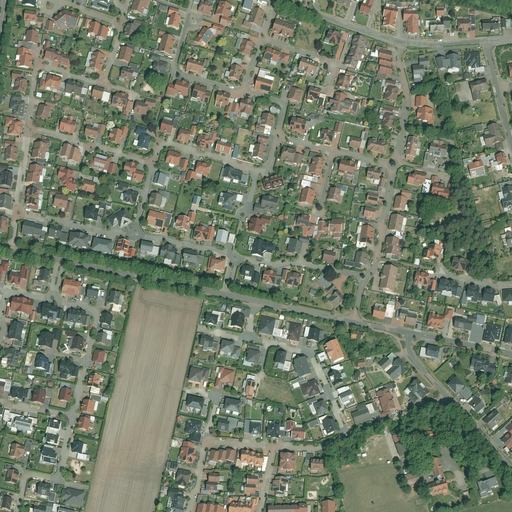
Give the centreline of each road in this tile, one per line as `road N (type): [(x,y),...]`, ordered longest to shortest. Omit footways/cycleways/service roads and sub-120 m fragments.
road 1 (unclassified): [(60,262),(223,295)]
road 2 (residential): [(269,344),(314,358),(345,436)]
road 3 (residential): [(234,256),(363,278)]
road 4 (residential): [(27,128),(36,68),(104,85)]
road 5 (residential): [(277,0),(400,43)]
road 6 (residential): [(242,93),(171,70),(194,22)]
road 7 (residential): [(27,128),(149,162)]
road 8 (residential): [(400,43),(407,95),(395,165)]
